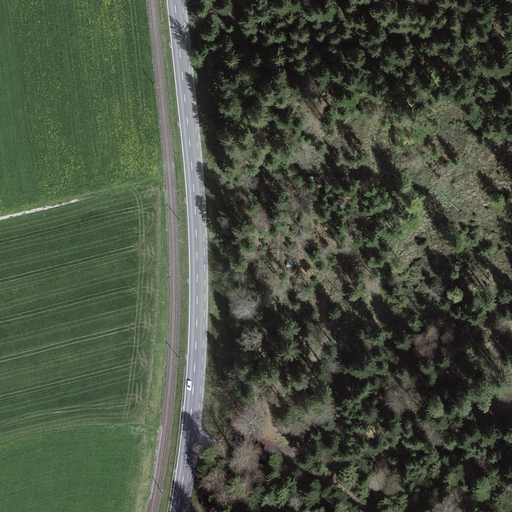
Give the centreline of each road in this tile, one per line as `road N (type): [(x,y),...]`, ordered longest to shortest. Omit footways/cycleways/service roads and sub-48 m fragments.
road 1 (primary): [(177,511),(197,300),(175,0)]
road 2 (track): [(367,511),(326,477),(251,448),(188,436)]
